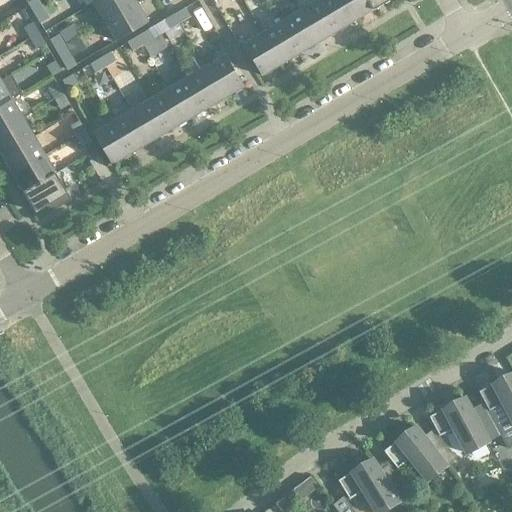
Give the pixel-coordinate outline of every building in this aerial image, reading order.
[(31,0),(28,2),(34,13),(43,7),(38,0),(31,0)] [(136,2),(135,0),(97,0),(94,2),(105,21),(136,2)] [(337,30),(318,0),(315,0),(299,10),(318,41),(337,30)] [(355,19),(343,0),(318,0),(337,30),(355,19)] [(374,8),(369,0),(343,0),(355,19),(374,8)] [(369,0),(374,8),(387,0),(369,0)] [(148,21),(136,2),(105,21),(116,40),(148,21)] [(49,18),(43,7),(34,13),(40,23),(49,18)] [(190,16),(185,8),(175,14),(180,22),(190,16)] [(318,41),(299,10),(281,21),(300,52),(318,41)] [(180,22),(175,14),(165,20),(170,28),(180,22)] [(300,52),(281,21),(262,32),(281,63),(300,52)] [(38,33),(32,22),(24,27),(30,38),(38,33)] [(65,43),(80,34),(74,23),(59,32),(65,43)] [(153,38),(148,30),(138,36),(143,44),(153,38)] [(281,63),(262,32),(243,43),(262,75),(281,63)] [(45,43),(38,33),(30,38),(36,48),(45,43)] [(50,39),(56,50),(65,45),(58,34),(50,39)] [(143,44),(138,36),(127,42),(132,50),(143,44)] [(71,55),(65,45),(56,50),(62,60),(71,55)] [(116,60),(111,52),(101,58),(106,66),(116,60)] [(225,54),(206,65),(224,97),(244,86),(225,54)] [(106,66),(101,58),(90,64),(95,73),(106,66)] [(60,70),(54,59),(46,65),(52,75),(60,70)] [(224,97),(206,65),(187,76),(206,108),(224,97)] [(22,92),(11,74),(1,80),(0,80),(0,105),(12,99),(22,92)] [(73,75),(62,81),(67,89),(78,83),(73,75)] [(206,108),(187,76),(168,87),(187,119),(206,108)] [(63,93),(57,83),(48,88),(54,98),(63,93)] [(187,119),(168,87),(150,98),(169,130),(187,119)] [(69,104),(63,93),(54,98),(61,109),(69,104)] [(169,130),(150,98),(131,109),(150,141),(169,130)] [(0,130),(23,117),(12,99),(0,105),(0,130)] [(150,141),(131,109),(113,121),(131,152),(150,141)] [(34,136),(23,117),(0,130),(0,150),(2,154),(34,136)] [(85,131),(79,120),(70,125),(76,136),(85,131)] [(131,152),(113,121),(93,132),(112,164),(131,152)] [(91,141),(85,131),(76,136),(83,146),(91,141)] [(45,154),(34,136),(2,154),(7,162),(3,164),(9,175),(45,154)] [(56,173),(45,154),(9,175),(16,187),(20,184),(24,192),(56,173)] [(112,175),(99,154),(89,161),(101,182),(112,175)] [(72,199),(56,173),(24,192),(36,211),(46,205),(50,212),(72,199)] [(511,447),(511,372),(478,391),(489,410),(509,449),(511,447)] [(488,441),(481,429),(464,397),(429,416),(439,435),(453,428),(466,453),(488,441)] [(481,429),(488,441),(498,435),(492,423),(481,429)] [(446,465),(437,454),(415,426),(383,450),(397,468),(410,458),(427,480),(446,465)] [(446,465),(456,458),(447,446),(437,454),(446,465)] [(380,511),(398,501),(390,489),(372,459),(338,480),(349,499),(363,490),(376,511),(380,511)] [(287,494),(295,505),(318,487),(310,476),(287,494)] [(390,489),(398,501),(409,495),(401,482),(390,489)]
